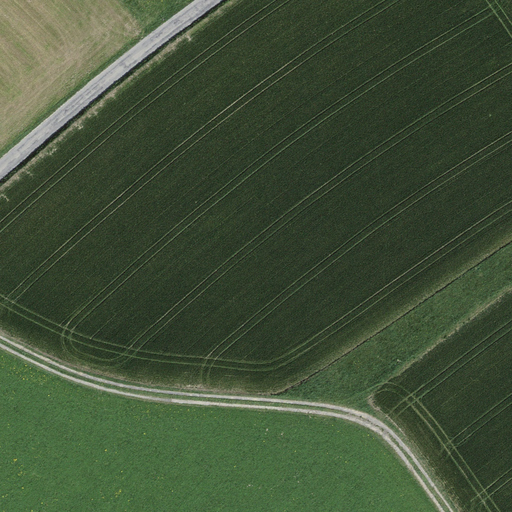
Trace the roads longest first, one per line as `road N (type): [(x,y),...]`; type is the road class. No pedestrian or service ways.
road 1 (track): [(0,341),(133,392),(335,410),(372,422),(402,447),(447,511)]
road 2 (unclassified): [(211,0),(0,170)]
